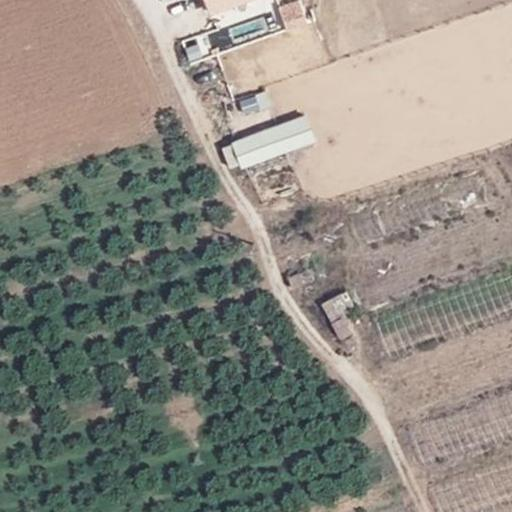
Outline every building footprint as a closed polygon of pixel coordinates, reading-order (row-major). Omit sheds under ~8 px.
[(309,109),(236,137),(246,163),(319,136),(309,109)] [(483,172),(352,214),(360,238),(491,196),(483,172)] [(511,264),(377,312),(392,355),(511,312),(511,264)] [(349,285),(323,298),(342,335),(360,329),(360,321),(349,285)] [(511,389),(411,424),(425,464),(511,434),(511,389)] [(511,455),(438,481),(448,511),(480,511),(511,501),(511,455)]
